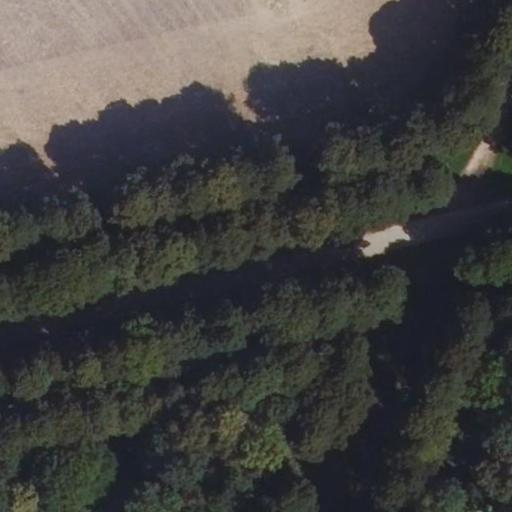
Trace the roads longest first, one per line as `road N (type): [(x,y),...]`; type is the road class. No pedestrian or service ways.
road 1 (track): [(453,224),(0,334)]
road 2 (track): [(318,511),(453,224)]
road 3 (track): [(453,224),(511,100)]
